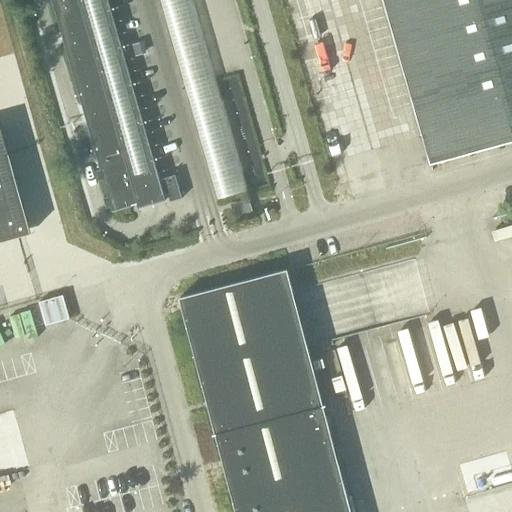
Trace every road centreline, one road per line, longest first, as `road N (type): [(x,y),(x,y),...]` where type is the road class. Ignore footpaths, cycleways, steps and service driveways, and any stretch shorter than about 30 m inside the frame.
road 1 (unclassified): [(198,511),(149,320),(150,285),(166,269),(511,169)]
road 2 (unknown): [(409,511),(386,433),(388,400),(418,365),(511,337)]
